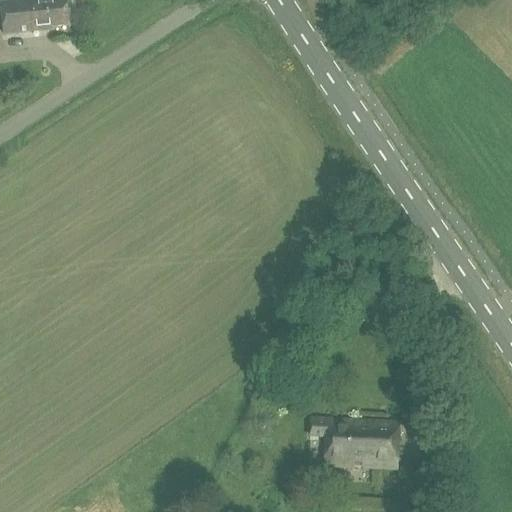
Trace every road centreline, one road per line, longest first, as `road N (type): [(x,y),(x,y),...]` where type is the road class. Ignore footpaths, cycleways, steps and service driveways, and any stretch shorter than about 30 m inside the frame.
road 1 (secondary): [(511,344),(283,0)]
road 2 (unclassified): [(210,0),(0,139)]
